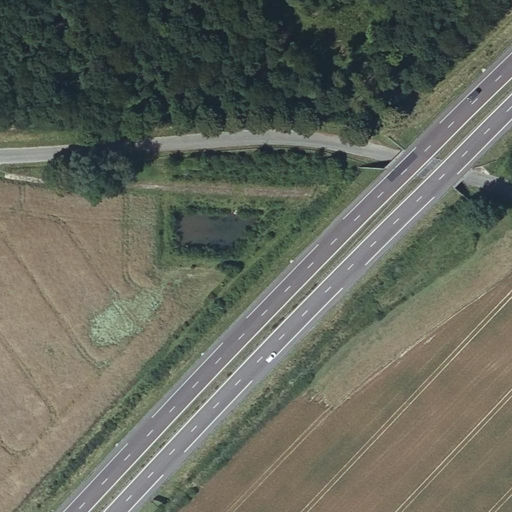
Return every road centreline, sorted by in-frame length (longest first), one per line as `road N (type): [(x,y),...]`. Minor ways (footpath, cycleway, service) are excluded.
road 1 (motorway): [(511,64),(76,511)]
road 2 (motorway): [(116,511),(511,107)]
road 3 (tertiary): [(0,156),(305,137),(478,177)]
